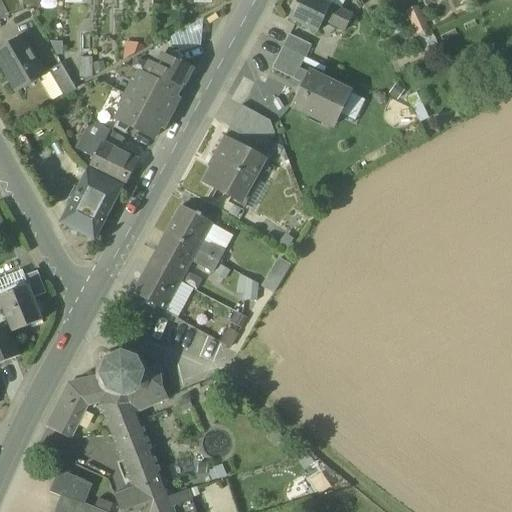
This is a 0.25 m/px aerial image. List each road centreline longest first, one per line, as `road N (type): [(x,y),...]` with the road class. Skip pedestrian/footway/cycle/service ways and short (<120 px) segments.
road 1 (tertiary): [(84,311),(252,0)]
road 2 (tertiary): [(0,489),(84,311)]
road 3 (tertiary): [(84,311),(0,161)]
